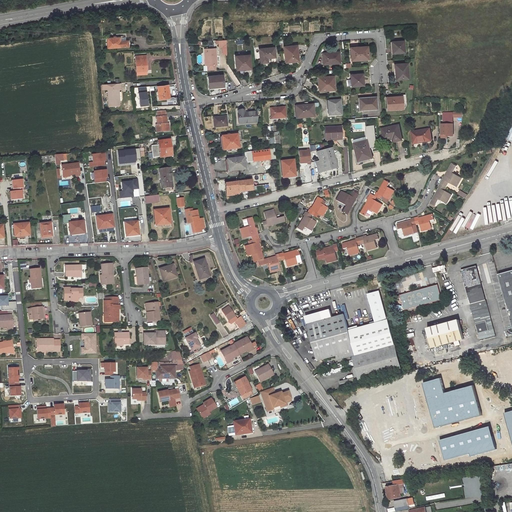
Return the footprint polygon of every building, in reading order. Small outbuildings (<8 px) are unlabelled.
[(109,46),(122,46),(129,46),(129,40),(127,40),(127,37),(125,37),(115,37),(109,37),(109,46)] [(403,38),(390,39),(392,51),(404,50),(403,38)] [(299,45),(284,47),(285,62),(296,61),(295,55),(300,54),(299,45)] [(366,45),(349,47),(350,59),(367,57),(366,45)] [(274,48),(259,49),(260,63),(267,62),(267,58),(275,57),(274,48)] [(215,49),(204,49),(205,66),(216,66),(215,49)] [(338,50),(321,52),(322,64),(339,62),(338,50)] [(148,70),(148,55),(137,55),(138,70),(148,70)] [(249,56),(234,57),(236,70),(250,69),(249,56)] [(407,60),(394,61),(395,67),(396,67),(397,77),(408,76),(407,60)] [(362,72),(350,73),(351,84),(363,83),(362,72)] [(224,75),(208,77),(210,89),(225,87),(224,75)] [(333,75),(318,76),(319,84),(318,84),(318,90),(334,88),(333,75)] [(111,88),(112,104),(122,103),(122,88),(123,88),(122,82),(103,83),(104,89),(111,88)] [(146,86),(136,87),(137,106),(147,105),(146,86)] [(172,99),(170,86),(159,88),(161,101),(172,99)] [(402,94),(385,95),(387,107),(403,106),(403,103),(405,103),(404,92),(402,92),(402,94)] [(375,95),(358,96),(359,108),(376,106),(375,95)] [(340,99),(328,100),(329,109),(328,109),(328,114),(341,113),(340,99)] [(312,104),(295,106),(296,117),(314,115),(312,104)] [(284,106),(270,107),(271,118),(285,117),(284,106)] [(244,109),(237,110),(238,123),(256,121),(255,111),(244,112),(244,109)] [(455,134),(456,110),(445,110),(445,122),(443,122),(443,136),(452,136),(452,134),(455,134)] [(170,132),(170,125),(168,125),(167,117),(166,117),(166,111),(158,112),(158,117),(159,125),(157,125),(158,133),(170,132)] [(225,115),(212,116),(213,127),(226,125),(225,115)] [(400,123),(383,127),(386,139),(397,136),(398,139),(403,138),(400,123)] [(340,125),(325,126),(326,139),(342,138),(340,125)] [(431,126),(413,129),(415,141),(420,140),(420,139),(433,137),(431,126)] [(239,134),(223,135),(224,150),(240,148),(239,134)] [(171,156),(169,140),(158,142),(158,146),(156,146),(156,152),(159,151),(160,158),(171,156)] [(356,145),(358,152),(360,164),(375,161),(371,142),(361,144),(356,145)] [(332,147),(316,151),(319,161),(316,162),(318,172),(337,166),(332,147)] [(139,149),(117,151),(119,164),(136,162),(136,160),(140,159),(139,149)] [(275,149),(250,152),(247,152),(249,163),(276,159),(275,149)] [(299,160),(306,159),(306,161),(311,160),(310,149),(309,149),(303,150),(298,150),(299,160)] [(92,162),(88,163),(89,167),(105,165),(105,162),(106,162),(105,153),(91,155),(92,162)] [(246,158),(228,160),(230,172),(247,170),(246,158)] [(293,159),(281,160),(283,177),(288,176),(288,175),(295,174),(295,176),(298,175),(298,170),(294,170),(293,159)] [(66,174),(72,173),(78,172),(78,173),(83,173),(80,160),(64,164),(66,174)] [(454,162),(445,177),(444,177),(441,182),(448,185),(451,180),(459,185),(464,176),(456,171),(459,164),(454,162)] [(107,170),(93,172),(94,183),(106,181),(106,178),(108,178),(107,170)] [(174,189),(172,170),(162,170),(163,189),(174,189)] [(11,180),(11,190),(23,189),(22,179),(11,180)] [(131,181),(121,182),(122,191),(119,191),(120,198),(134,197),(133,190),(138,189),(137,179),(131,179),(131,181)] [(396,188),(389,184),(391,181),(387,179),(379,191),(376,195),(379,196),(382,198),(384,194),(390,198),(396,188)] [(239,184),(240,194),(251,192),(252,196),(266,194),(265,190),(268,189),(268,185),(251,188),(250,182),(239,184)] [(441,186),(432,201),(437,204),(441,197),(448,202),(454,193),(446,188),(448,185),(441,182),(439,185),(441,186)] [(239,184),(225,186),(226,193),(228,193),(228,198),(238,197),(237,194),(240,194),(239,184)] [(10,200),(22,199),(22,190),(9,191),(10,200)] [(343,191),(338,200),(346,205),(342,211),(347,214),(356,199),(359,194),(353,190),(350,195),(343,191)] [(371,208),(379,212),(385,203),(377,198),(379,196),(376,195),(372,192),(370,195),(372,197),(363,212),(367,214),(371,208)] [(326,207),(320,203),(322,199),(318,197),(310,210),(309,209),(307,212),(310,215),(313,216),(314,213),(319,215),(321,216),(326,207)] [(267,225),(285,220),(283,215),(276,217),(274,208),(263,211),(265,220),(262,220),(264,228),(267,227),(267,225)] [(170,224),(168,209),(153,210),(155,225),(170,224)] [(198,219),(196,210),(191,211),(188,211),(185,212),(187,224),(191,223),(193,223),(194,232),(200,231),(200,228),(203,228),(201,218),(198,219)] [(303,227),(309,231),(315,222),(309,218),(310,215),(307,212),(305,211),(303,215),(304,216),(296,228),(301,231),(303,227)] [(421,223),(424,230),(434,226),(432,219),(436,218),(435,213),(420,217),(420,216),(415,217),(417,224),(421,223)] [(70,214),(62,215),(63,224),(68,223),(69,236),(85,234),(83,220),(71,222),(70,214)] [(113,227),(111,215),(95,217),(97,229),(113,227)] [(256,234),(251,217),(246,218),(248,225),(239,228),(242,238),(251,236),(252,239),(258,237),(257,233),(256,234)] [(412,220),(398,224),(399,228),(403,227),(405,235),(416,232),(414,225),(417,224),(415,217),(411,218),(412,220)] [(138,235),(137,221),(124,223),(125,237),(138,235)] [(15,228),(15,236),(17,236),(19,235),(19,238),(27,237),(27,235),(32,234),(32,222),(16,223),(16,224),(16,228),(15,228)] [(53,230),(53,222),(41,223),(43,237),(54,236),(55,236),(55,230),(53,230)] [(380,233),(366,237),(365,235),(361,236),(363,243),(367,242),(369,249),(379,246),(377,238),(381,237),(380,233)] [(361,251),(359,244),(363,243),(361,236),(357,237),(357,239),(343,243),(344,248),(348,247),(350,254),(361,251)] [(263,259),(258,241),(259,241),(258,237),(252,239),(252,242),(244,245),(247,255),(250,254),(255,253),(257,261),(263,259)] [(335,245),(317,250),(318,255),(326,253),(329,262),(339,259),(337,251),(340,250),(338,243),(334,244),(335,245)] [(287,266),(297,263),(301,262),(298,250),(284,254),(284,252),(280,253),(281,260),(285,259),(287,266)] [(281,260),(280,253),(275,254),(275,256),(263,259),(257,261),(259,266),(267,264),(269,272),(280,270),(277,261),(281,260)] [(204,258),(192,262),(199,281),(210,277),(204,258)] [(176,275),(172,263),(159,267),(163,279),(176,275)] [(112,282),(111,274),(113,274),(112,264),(100,265),(101,274),(99,275),(100,284),(112,282)] [(476,265),(460,270),(479,340),(495,336),(476,265)] [(81,266),(65,266),(65,277),(81,276),(81,266)] [(29,276),(30,280),(31,280),(32,289),(40,288),(39,278),(41,278),(39,268),(30,270),(30,275),(29,276)] [(148,284),(147,268),(137,268),(137,276),(139,276),(139,284),(148,284)] [(511,269),(498,273),(511,326),(511,269)] [(412,292),(406,293),(400,295),(404,308),(441,298),(437,284),(412,292)] [(71,288),(63,289),(63,296),(66,296),(66,301),(77,300),(77,298),(81,298),(81,289),(72,290),(71,288)] [(335,355),(351,351),(352,355),(352,356),(395,345),(388,318),(381,290),(368,294),(376,322),(348,329),(344,313),(332,316),(330,309),(305,316),(317,360),(335,355)] [(105,305),(105,316),(106,316),(106,323),(116,323),(116,314),(118,314),(118,310),(119,310),(119,307),(117,307),(118,299),(106,298),(106,305),(105,305)] [(226,302),(219,307),(225,316),(232,311),(226,302)] [(161,322),(159,305),(150,305),(150,313),(148,314),(149,323),(161,322)] [(35,320),(45,319),(44,311),(46,311),(45,307),(31,309),(31,313),(35,313),(35,320)] [(79,319),(79,327),(91,326),(90,311),(80,312),(80,319),(79,319)] [(232,315),(241,328),(247,325),(238,311),(234,313),(232,315)] [(213,313),(210,315),(215,324),(218,323),(213,313)] [(0,329),(7,329),(14,328),(13,316),(0,316),(0,329)] [(458,319),(427,328),(432,347),(433,352),(457,345),(456,341),(463,339),(458,319)] [(148,342),(164,343),(164,332),(159,332),(159,334),(143,334),(143,345),(148,345),(148,342)] [(197,336),(194,332),(185,338),(192,349),(200,345),(195,337),(197,336)] [(115,344),(123,344),(129,344),(129,333),(115,333),(115,344)] [(94,334),(81,334),(81,340),(84,340),(84,348),(84,354),(95,353),(94,334)] [(248,335),(236,342),(234,343),(239,352),(247,347),(253,344),(254,347),(258,344),(256,339),(251,342),(248,335)] [(46,350),(54,350),(54,351),(60,351),(60,340),(53,340),(53,339),(43,339),(43,340),(37,340),(37,352),(46,351),(46,350)] [(0,352),(8,351),(15,350),(13,340),(0,342),(0,352)] [(232,356),(239,352),(234,343),(232,344),(221,350),(227,359),(232,356)] [(395,345),(352,356),(355,367),(359,379),(402,368),(395,345)] [(351,351),(335,355),(337,359),(352,355),(351,351)] [(511,369),(498,359),(492,366),(509,380),(511,376),(511,369)] [(119,376),(113,376),(113,372),(115,372),(115,363),(101,363),(101,368),(104,368),(104,376),(110,376),(110,379),(105,379),(105,389),(119,389),(119,376)] [(273,375),(268,364),(253,372),(259,383),(273,375)] [(163,368),(159,368),(159,377),(162,377),(162,379),(163,380),(170,380),(171,379),(170,376),(177,376),(177,365),(163,366),(163,368)] [(204,386),(200,365),(191,366),(192,371),(189,371),(192,382),(194,381),(195,387),(204,386)] [(150,366),(140,366),(140,376),(146,376),(149,376),(149,378),(154,377),(154,370),(150,370),(150,366)] [(8,368),(9,396),(21,396),(21,386),(19,386),(19,368),(8,368)] [(76,371),(72,371),(72,381),(91,381),(91,369),(76,369),(76,371)] [(234,382),(242,395),(250,390),(252,389),(244,376),(234,382)] [(442,378),(424,383),(436,428),(482,416),(474,386),(446,393),(442,378)] [(260,383),(255,386),(259,392),(263,389),(260,383)] [(274,387),(260,392),(267,412),(274,410),(273,408),(279,407),(280,409),(288,406),(287,403),(292,401),(288,390),(282,393),(281,391),(275,393),(274,387)] [(166,390),(157,392),(159,401),(168,400),(169,407),(175,405),(173,400),(172,400),(172,399),(179,397),(178,393),(177,388),(167,391),(166,390)] [(147,400),(146,392),(141,392),(141,389),(132,389),(133,399),(137,399),(141,399),(141,400),(147,400)] [(243,400),(248,397),(253,394),(250,390),(242,395),(241,396),(243,400)] [(386,452),(408,449),(405,426),(401,423),(416,401),(407,395),(398,409),(375,394),(369,403),(388,416),(390,416),(392,430),(383,432),(386,452)] [(259,396),(250,399),(252,405),(261,402),(259,396)] [(216,407),(211,398),(203,403),(204,405),(197,409),(202,418),(209,414),(208,412),(216,407)] [(109,402),(107,402),(107,412),(120,412),(120,399),(109,399),(109,402)] [(88,402),(78,403),(78,406),(74,406),(75,414),(89,413),(88,402)] [(63,404),(53,404),(53,408),(46,408),(46,406),(36,407),(37,420),(50,419),(51,427),(56,426),(55,415),(64,415),(63,404)] [(19,405),(8,406),(9,419),(22,418),(21,408),(19,408),(19,405)] [(249,420),(233,422),(235,435),(250,433),(249,420)] [(415,427),(417,440),(434,438),(433,425),(415,427)] [(491,426),(440,441),(446,460),(471,453),(472,456),(497,449),(491,426)] [(400,488),(399,485),(408,482),(407,479),(393,481),(394,485),(386,487),(389,499),(401,497),(401,493),(405,492),(404,488),(400,488)] [(412,502),(410,493),(406,494),(407,498),(394,501),(396,507),(409,505),(409,502),(412,502)]
